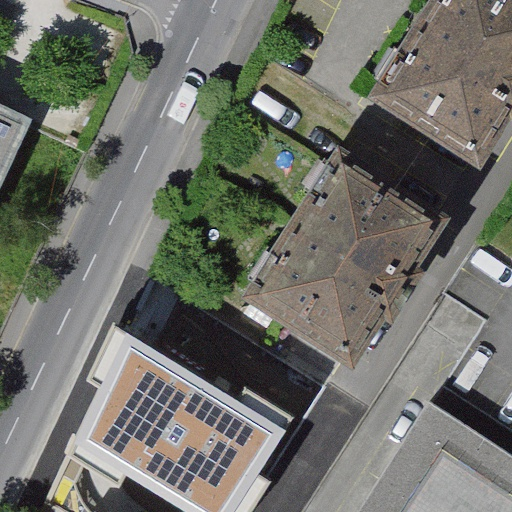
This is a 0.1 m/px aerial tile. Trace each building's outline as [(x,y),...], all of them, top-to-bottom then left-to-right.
[(511,0),(434,0),(367,111),(489,185),(511,147),(511,0)] [(0,178),(27,120),(0,107),(0,178)] [(344,170),(251,321),(374,396),(466,244),(344,170)] [(451,293),(486,315),(511,275),(511,265),(482,246),(451,293)] [(55,511),(252,511),(331,388),(159,272),(49,509),(55,511)] [(511,511),(511,460),(443,414),(375,511),(511,511)]
